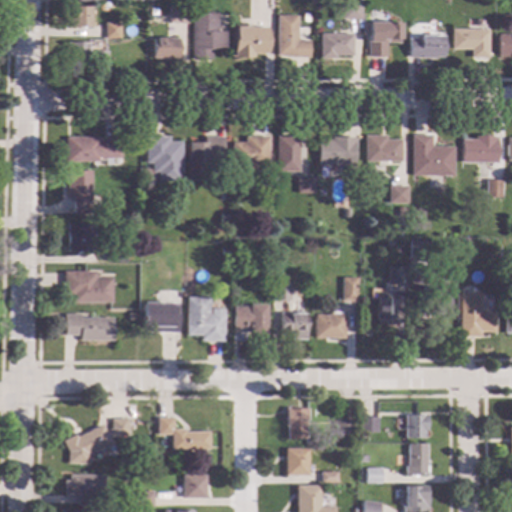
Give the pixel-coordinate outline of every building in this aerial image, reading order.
[(108,11),(99,11),(99,1),(108,2),(108,11)] [(359,4),(358,20),(329,19),(330,3),(359,4)] [(185,24),(165,24),(165,4),(185,4),(185,24)] [(89,26),(70,26),(70,21),(66,21),(67,6),(89,6),(89,26)] [(215,31),(223,31),(223,49),(209,49),(209,60),(189,60),(190,12),(215,13),(215,31)] [(295,36),(295,40),(307,40),(307,58),(288,57),(288,56),(274,56),(275,15),(295,15),(295,36)] [(399,23),(398,43),(384,42),(383,57),(365,57),(366,22),(399,23)] [(117,38),(102,38),(102,23),(117,23),(117,38)] [(250,27),(266,27),(266,53),(251,53),(251,57),(232,57),(232,24),(250,24),(250,27)] [(485,58),(468,57),(468,49),(449,49),(449,29),(485,29),(485,58)] [(350,56),(333,55),(333,58),(317,58),(317,33),(350,34),(350,56)] [(511,35),(511,58),(509,58),(509,56),(495,56),(495,34),(511,34),(511,35)] [(441,57),(434,57),(434,59),(417,59),(417,57),(406,57),(406,38),(416,38),(416,35),(441,35),(441,57)] [(176,60),(159,60),(159,58),(150,58),(150,38),(176,38),(176,60)] [(86,62),(85,62),(85,66),(73,66),(73,63),(66,63),(65,42),(86,42),(86,62)] [(103,66),(92,67),(92,51),(103,51),(103,66)] [(383,140),(398,140),(398,161),(362,161),(362,136),(383,135),(383,140)] [(428,147),(450,147),(450,176),(408,175),(408,135),(428,135),(428,147)] [(166,141),(178,142),(178,181),(154,181),(154,173),(149,173),(149,163),(143,163),(143,136),(166,137),(166,141)] [(220,156),(208,156),(208,180),(185,180),(186,142),(201,142),(201,136),(220,137),(220,156)] [(265,165),(251,165),(251,183),(228,182),(229,142),(242,142),(242,136),(266,137),(265,165)] [(295,172),(273,171),(274,136),(296,136),(295,172)] [(353,144),(352,144),(351,165),(348,165),(348,172),(336,171),(336,165),(315,164),(315,139),(329,139),(329,136),(353,137),(353,144)] [(494,163),(458,162),(459,139),(472,139),(472,136),(494,137),(494,163)] [(96,140),(117,139),(117,158),(96,158),(96,162),(63,162),(63,137),(96,137),(96,140)] [(511,164),(503,164),(504,138),(511,138),(511,164)] [(89,202),(88,202),(88,214),(70,214),(69,197),(64,197),(64,170),(89,170),(89,202)] [(310,193),(293,193),(293,176),(306,176),(311,176),(310,193)] [(497,198),(482,198),(482,179),(497,180),(497,198)] [(403,203),(385,203),(386,186),(403,186),(404,186),(403,203)] [(402,207),(402,217),(394,217),(394,207),(402,207)] [(236,210),(236,225),(228,225),(229,210),(236,210)] [(91,251),(64,251),(64,224),(91,224),(91,251)] [(426,256),(407,257),(407,241),(425,240),(426,256)] [(123,262),(105,262),(104,245),(123,245),(123,262)] [(403,284),(385,284),(385,266),(403,266),(403,284)] [(93,278),(108,278),(109,303),(69,303),(69,296),(61,296),(61,271),(93,271),(93,278)] [(354,301),(339,301),(339,277),(354,277),(354,301)] [(287,300),(269,300),(270,282),(288,282),(287,300)] [(439,291),(446,291),(446,314),(435,314),(435,311),(431,311),(431,315),(419,315),(419,287),(439,288),(439,291)] [(478,293),(478,311),(492,312),(491,333),(477,332),(477,337),(456,336),(457,292),(478,293)] [(206,314),(207,314),(207,309),(221,309),(220,341),(197,341),(197,336),(183,335),(183,297),(206,297),(206,314)] [(392,299),(391,321),(389,321),(389,325),(374,324),(375,299),(392,299)] [(175,333),(139,332),(140,303),(176,304),(175,333)] [(263,334),(245,334),(245,330),(243,330),(243,341),(229,341),(230,307),(245,307),(245,304),(263,304),(263,334)] [(511,333),(501,333),(501,310),(511,310),(511,333)] [(299,318),(303,318),(303,340),(288,340),(288,333),(277,333),(277,313),(299,312),(299,318)] [(342,314),(341,338),(311,338),(312,314),(326,315),(326,313),(342,314)] [(78,318),(109,318),(109,340),(77,340),(77,336),(62,335),(62,314),(78,314),(78,318)] [(285,408),(305,408),(305,421),(304,421),(303,439),(284,439),(284,426),(283,426),(283,407),(285,407),(285,408)] [(424,431),(423,431),(423,438),(402,438),(402,415),(420,415),(420,414),(424,414),(424,431)] [(170,429),(182,429),(182,432),(205,431),(205,449),(168,449),(168,435),(154,435),(154,418),(170,417),(170,429)] [(374,433),(357,432),(357,417),(373,417),(374,417),(374,433)] [(126,435),(112,436),(107,438),(109,444),(86,455),(86,463),(65,463),(65,451),(60,441),(74,434),(75,436),(99,424),(102,430),(109,427),(109,419),(126,418),(126,435)] [(352,436),(333,436),(333,419),(352,419),(352,436)] [(423,475),(402,475),(402,466),(404,466),(405,443),(424,444),(423,475)] [(305,475),(283,475),(283,448),(305,448),(305,475)] [(379,483),(362,483),(362,468),(378,468),(379,483)] [(334,483),(318,482),(318,471),(334,471),(334,483)] [(102,486),(92,486),(92,494),(83,494),(83,496),(97,496),(97,505),(93,505),(93,506),(75,506),(75,496),(77,496),(77,494),(61,494),(62,481),(67,481),(67,475),(102,475),(102,486)] [(203,498),(180,498),(180,475),(203,475),(203,498)] [(317,506),(332,506),(332,511),(293,511),(293,486),(317,485),(317,506)] [(423,497),(425,497),(424,511),(400,511),(400,503),(401,503),(401,486),(423,486),(423,497)] [(151,507),(134,507),(134,491),(151,491),(151,507)] [(378,504),(377,511),(358,511),(360,501),(378,504)]
